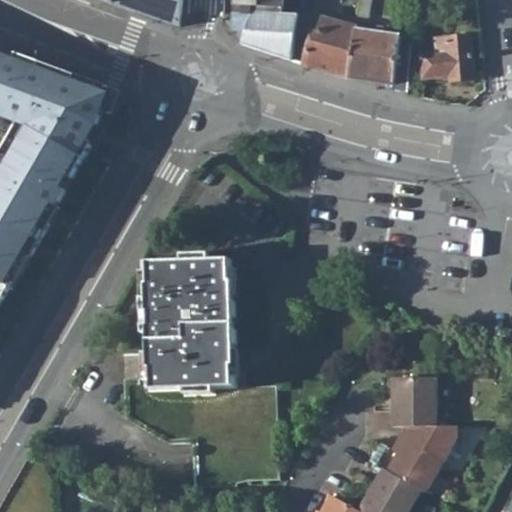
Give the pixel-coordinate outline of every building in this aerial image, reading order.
[(115,0),(114,4),(181,27),(183,0),(115,0)] [(245,0),(243,11),(283,18),(286,0),(245,0)] [(357,29),(350,77),(393,84),(392,89),(408,94),(414,38),(364,30),(369,20),(371,0),(361,0),(357,27),(357,29)] [(310,43),(305,66),(350,77),(357,29),(357,27),(324,19),(317,45),(310,43)] [(422,55),(423,78),(450,76),(451,81),(474,79),(471,37),(436,40),(437,54),(422,55)] [(102,127),(114,93),(0,51),(0,113),(31,125),(84,155),(102,127)] [(84,155),(31,125),(0,180),(0,280),(10,287),(84,155)] [(192,445),(194,491),(236,490),(235,483),(282,480),(279,383),(235,384),(234,346),(236,346),(236,332),(233,332),(233,319),(236,318),(236,302),(233,302),(231,259),(209,261),(208,255),(179,256),(179,263),(143,264),(146,302),(139,301),(139,334),(146,335),(147,353),(122,354),(125,420),(169,445),(192,445)] [(393,425),(405,425),(433,425),(436,425),(435,376),(393,375),(393,425)] [(405,437),(387,469),(420,488),(426,491),(457,435),(456,425),(436,425),(433,425),(405,425),(405,437)] [(382,466),(359,510),(362,511),(407,511),(420,488),(387,469),(382,466)] [(362,511),(359,510),(343,501),(331,494),(321,511),(362,511)]
